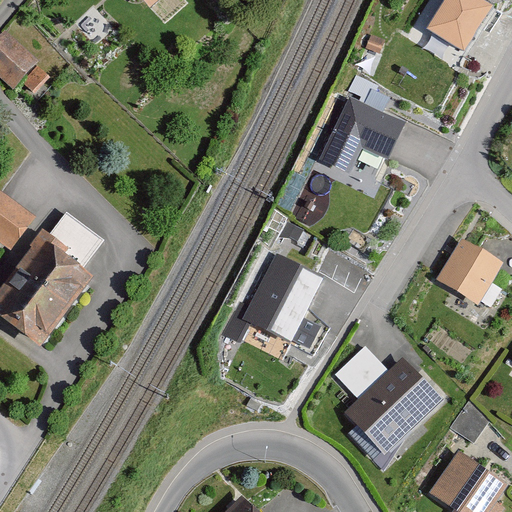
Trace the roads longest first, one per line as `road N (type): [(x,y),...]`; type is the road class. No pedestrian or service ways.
road 1 (residential): [(158,511),(188,471),(228,443),(260,436),(302,449),(360,511)]
road 2 (residential): [(462,169),(378,308)]
